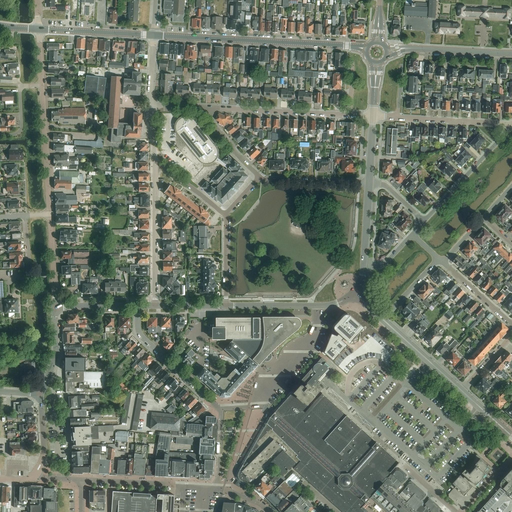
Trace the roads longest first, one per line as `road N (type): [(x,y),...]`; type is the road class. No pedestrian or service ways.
road 1 (tertiary): [(366,49),(155,35)]
road 2 (residential): [(347,113),(204,106)]
road 3 (residential): [(155,305),(155,162)]
road 4 (residential): [(424,220),(511,125)]
road 5 (residential): [(248,407),(316,334),(317,305)]
road 6 (residential): [(50,213),(41,85)]
road 7 (residential): [(137,305),(139,334),(208,398)]
